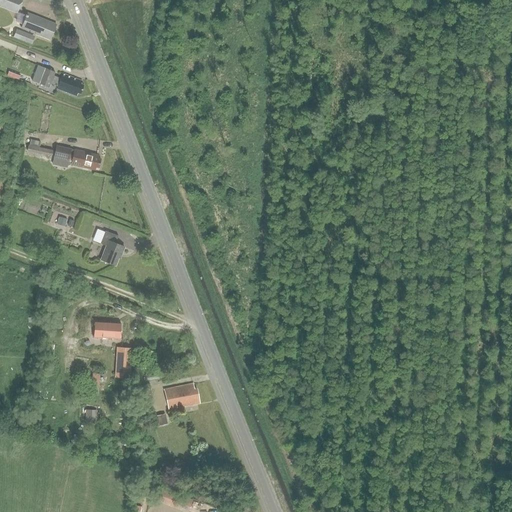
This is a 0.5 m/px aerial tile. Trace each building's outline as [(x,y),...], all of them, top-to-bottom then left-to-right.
[(0,0),(0,7),(18,14),(23,0),(0,0)] [(56,25),(27,14),(26,17),(19,14),(16,22),(23,24),(21,29),(50,40),(56,25)] [(32,45),(35,37),(17,30),(14,38),(32,45)] [(61,75),(60,78),(54,75),(55,72),(37,65),(31,81),(49,88),(50,84),(57,87),(56,89),(77,97),(78,93),(81,94),(83,87),(80,85),(81,82),(61,75)] [(9,72),(7,76),(19,80),(20,76),(9,72)] [(51,157),(52,151),(28,146),(27,152),(51,157)] [(54,157),(54,158),(72,161),(71,165),(71,166),(94,170),(94,167),(98,168),(100,159),(97,159),(98,155),(73,151),(73,152),(70,151),(55,148),(54,157)] [(58,215),(56,223),(64,225),(66,217),(58,215)] [(115,244),(118,236),(105,232),(100,244),(106,246),(101,260),(116,265),(120,253),(122,254),(124,247),(115,244)] [(94,322),(93,338),(119,339),(120,324),(94,322)] [(130,379),(133,349),(117,348),(115,378),(130,379)] [(93,371),(93,358),(69,358),(69,371),(93,371)] [(169,410),(200,404),(197,389),(195,390),(194,384),(165,390),(169,410)] [(152,393),(151,385),(138,387),(140,395),(152,393)] [(86,422),(96,423),(97,411),(86,410),(86,422)] [(160,426),(167,424),(165,415),(157,416),(160,426)] [(191,507),(191,497),(184,496),(183,506),(191,507)]
